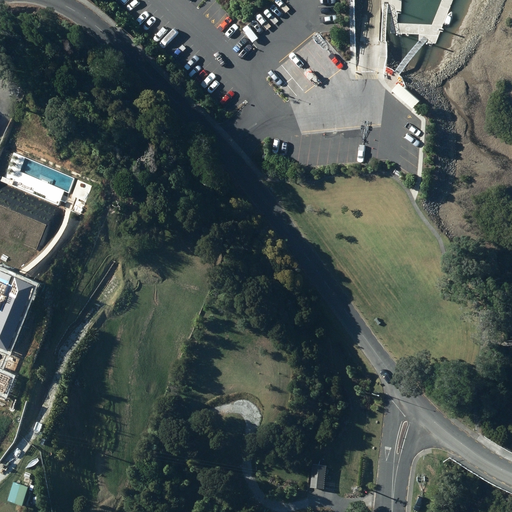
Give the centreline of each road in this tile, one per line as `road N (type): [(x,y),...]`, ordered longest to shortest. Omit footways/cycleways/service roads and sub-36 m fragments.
road 1 (secondary): [(59,0),(100,23),(223,148),(403,394)]
road 2 (secondary): [(403,394),(511,473)]
road 3 (residential): [(403,394),(386,452),(382,511)]
